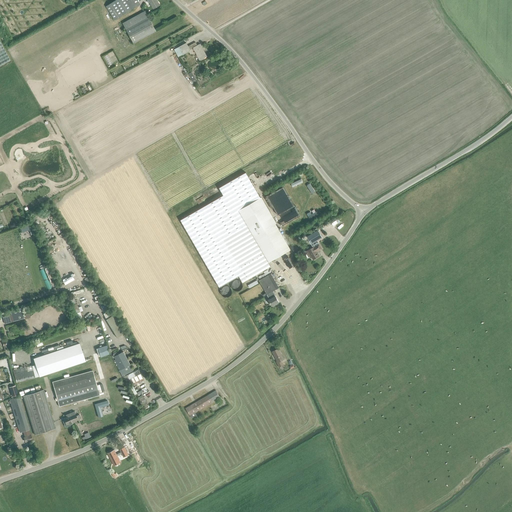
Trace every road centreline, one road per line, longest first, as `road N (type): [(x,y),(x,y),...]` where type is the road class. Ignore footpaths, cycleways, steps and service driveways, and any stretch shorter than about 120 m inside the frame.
road 1 (unclassified): [(0,481),(84,450),(227,368),(286,318),(363,213)]
road 2 (unclassified): [(363,213),(318,168),(231,50),(176,0)]
road 3 (track): [(368,511),(286,318)]
road 4 (unclassified): [(511,116),(363,213)]
